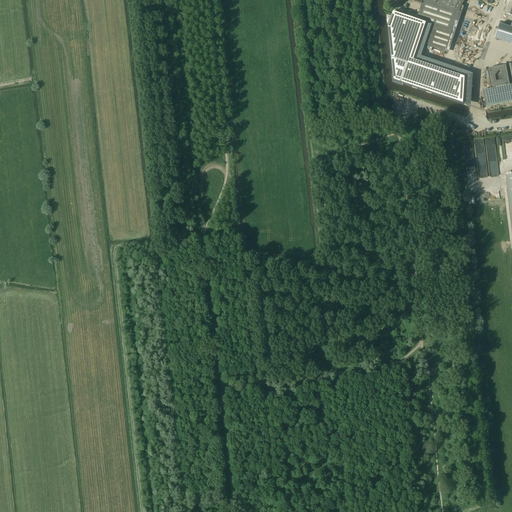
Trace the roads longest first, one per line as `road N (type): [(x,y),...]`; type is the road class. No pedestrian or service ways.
road 1 (track): [(131,0),(159,250),(203,221)]
road 2 (track): [(220,387),(204,234),(226,171)]
road 3 (track): [(421,340),(398,121)]
road 4 (track): [(220,387),(391,365),(421,340)]
road 5 (unclassified): [(406,98),(473,124),(471,94),(503,0)]
road 6 (unknown): [(410,5),(396,59),(433,74),(449,60)]
